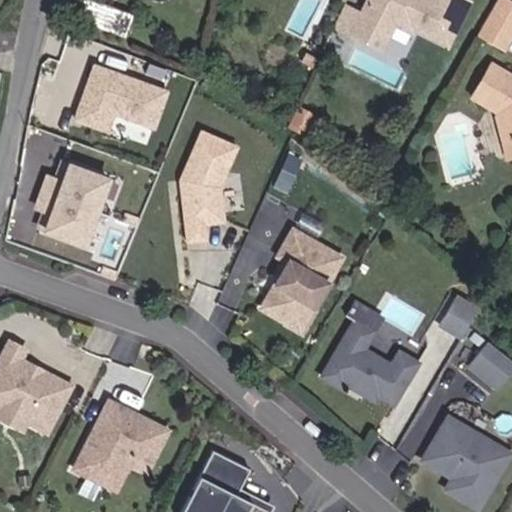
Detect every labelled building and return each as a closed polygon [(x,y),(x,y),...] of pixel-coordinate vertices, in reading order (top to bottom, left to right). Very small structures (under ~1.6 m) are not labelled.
[(449,48),(471,6),(458,0),(430,0),(429,3),(422,0),(372,0),(360,25),(390,40),(396,27),(413,36),(416,32),(449,48)] [(97,2),(90,20),(133,35),(138,16),(97,2)] [(509,34),(511,36),(511,6),(507,3),(484,39),(499,49),(509,34)] [(383,54),(390,40),(360,25),(353,39),(383,54)] [(511,57),(511,54),(511,36),(509,34),(499,49),(511,57)] [(173,88),(93,59),(72,120),(109,133),(115,115),(158,130),(173,88)] [(511,77),(494,66),(474,98),(500,114),(498,117),(504,143),(511,141),(511,77)] [(303,137),(311,120),(294,112),(286,129),(303,137)] [(218,181),(225,167),(228,168),(240,143),(205,127),(183,175),(188,236),(207,234),(205,219),(204,204),(220,203),(218,181)] [(91,249),(116,176),(61,157),(54,176),(45,173),(33,209),(41,212),(35,230),(91,249)] [(225,217),(222,182),(228,168),(225,167),(218,181),(220,203),(204,204),(205,219),(225,217)] [(311,308),(338,259),(290,232),(275,258),(286,264),(259,310),(283,324),(296,300),(311,308)] [(479,308),(457,295),(439,325),(460,337),(479,308)] [(297,332),(311,308),(296,300),(283,324),(297,332)] [(391,404),(415,364),(397,353),(389,367),(361,350),(371,333),(353,322),(320,378),(338,388),(341,384),(364,396),(367,390),(391,404)] [(399,328),(393,343),(423,355),(429,340),(399,328)] [(497,389),(511,370),(511,362),(486,342),(468,365),(497,389)] [(23,351),(7,343),(0,356),(0,408),(2,405),(27,418),(24,422),(45,433),(69,387),(39,372),(39,373),(34,375),(28,372),(27,366),(17,361),(23,351)] [(165,431),(106,402),(88,438),(90,443),(85,452),(79,454),(71,470),(101,485),(109,470),(126,464),(144,473),(165,431)] [(27,418),(2,405),(0,408),(0,420),(20,431),(24,422),(27,418)] [(507,455),(446,419),(420,461),(440,473),(447,472),(453,475),(443,491),(475,510),(507,455)] [(247,471),(210,452),(179,511),(264,511),(233,496),(237,489),(238,490),(247,471)] [(113,491),(126,464),(109,470),(101,485),(113,491)]
